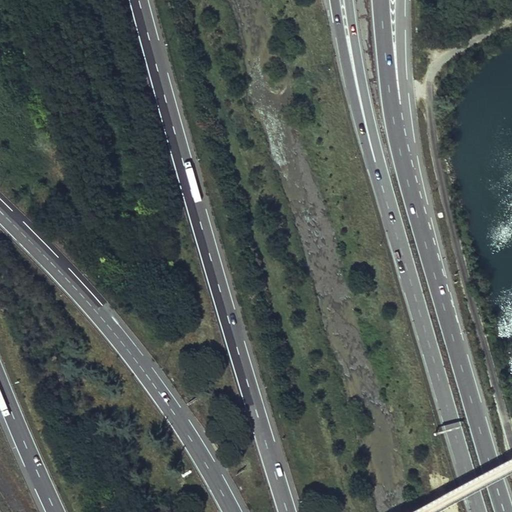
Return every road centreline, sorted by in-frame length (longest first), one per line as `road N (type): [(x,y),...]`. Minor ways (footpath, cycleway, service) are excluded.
road 1 (motorway): [(285,511),(138,0)]
road 2 (motorway): [(235,511),(112,323),(0,203)]
road 3 (trunk): [(503,511),(405,158)]
road 4 (trunk): [(378,173),(478,511)]
road 5 (motorway): [(332,0),(378,173)]
road 6 (trunk): [(348,0),(378,173)]
road 7 (trunk): [(405,158),(380,0)]
road 8 (secondary): [(405,158),(400,0)]
road 9 (motorway): [(0,379),(56,511)]
